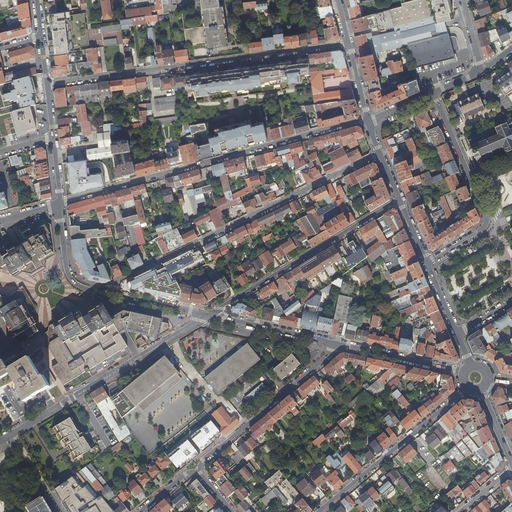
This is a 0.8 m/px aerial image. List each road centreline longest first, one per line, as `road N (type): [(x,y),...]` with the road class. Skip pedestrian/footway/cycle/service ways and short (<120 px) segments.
road 1 (residential): [(368,119),(59,203)]
road 2 (residential): [(104,292),(380,154)]
road 3 (residential): [(47,84),(348,44)]
road 4 (residential): [(0,442),(210,314)]
road 5 (residential): [(399,201),(210,314)]
road 6 (residential): [(468,388),(318,511)]
road 7 (residential): [(197,470),(340,345)]
road 8 (residential): [(486,223),(432,93)]
road 9 (tertiary): [(210,314),(340,345)]
road 10 (tertiary): [(340,345),(464,372)]
